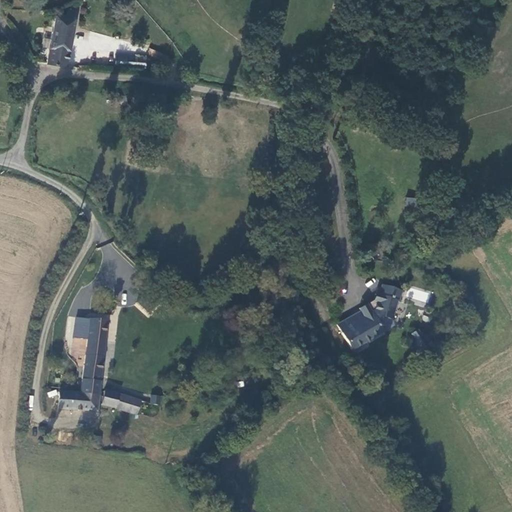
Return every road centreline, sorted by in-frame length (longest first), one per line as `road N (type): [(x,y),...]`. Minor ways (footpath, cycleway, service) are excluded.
road 1 (unclassified): [(39,78),(164,82),(285,106)]
road 2 (track): [(285,106),(277,238),(318,316)]
